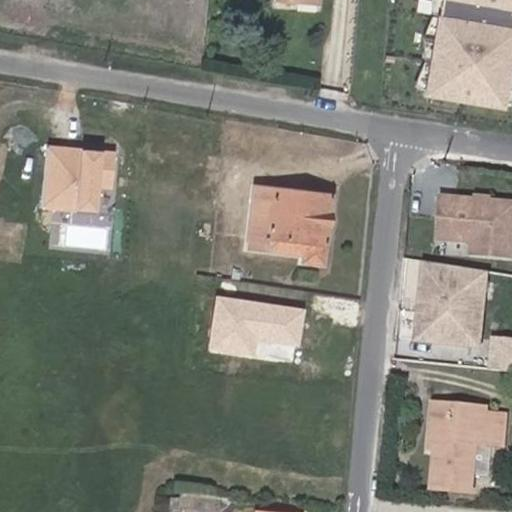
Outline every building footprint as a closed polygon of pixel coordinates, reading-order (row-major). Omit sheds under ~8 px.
[(511,105),(511,0),(446,0),(429,100),(510,115),(511,105)] [(273,164),(278,132),(143,110),(138,141),(199,151),(273,164)] [(195,177),(199,151),(138,141),(134,167),(195,177)] [(115,187),(118,147),(49,142),(44,206),(101,210),(103,186),(115,187)] [(323,265),(331,196),(253,187),(247,248),(302,255),(301,262),(323,265)] [(511,258),(511,203),(440,197),(436,241),(472,244),(471,254),(511,258)] [(424,259),(407,258),(400,338),(417,340),(424,259)] [(487,273),(426,263),(422,304),(428,304),(427,311),(421,316),(418,340),(464,345),(469,295),(485,297),(487,273)] [(485,297),(469,295),(464,345),(480,346),(485,297)] [(511,371),(511,341),(495,340),(493,369),(511,371)] [(478,414),(478,408),(433,404),(429,449),(436,450),(440,415),(477,419),(478,414)] [(473,476),(476,445),(492,447),(493,438),(505,439),(506,419),(494,418),(495,416),(478,414),(477,419),(440,415),(436,450),(432,489),(471,493),(473,476)] [(504,448),(505,439),(493,438),(492,447),(504,448)] [(489,477),(492,447),(476,445),(473,476),(489,477)]
